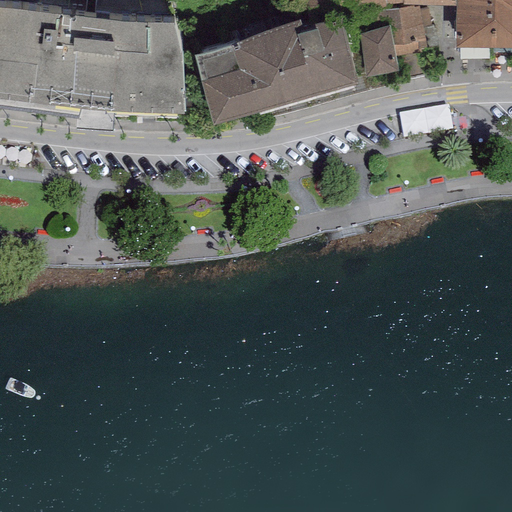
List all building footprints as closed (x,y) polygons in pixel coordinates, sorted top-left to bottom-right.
[(183,32),(173,3),(117,3),(97,0),(0,0),(0,74),(84,85),(98,85),(184,87),(183,32)] [(195,38),(213,104),(259,91),(357,64),(348,27),(341,0),(339,0),(306,12),(297,15),(294,6),(230,28),(195,38)] [(304,0),(306,12),(339,0),(341,0),(348,27),(360,25),(360,21),(381,15),(378,2),(386,0),(304,0)] [(386,0),(378,2),(381,15),(391,13),(396,48),(429,44),(424,22),(431,21),(428,4),(420,5),(419,0),(386,0)] [(511,0),(457,0),(456,36),(511,37),(511,0)] [(381,15),(360,21),(360,25),(365,63),(366,67),(381,64),(398,58),(396,48),(391,13),(381,15)] [(357,64),(259,91),(266,112),(291,106),(385,82),(381,64),(366,67),(365,63),(357,64)] [(84,85),(0,74),(0,86),(77,96),(76,114),(96,115),(114,117),(115,97),(184,100),(184,87),(98,85),(84,85)]
